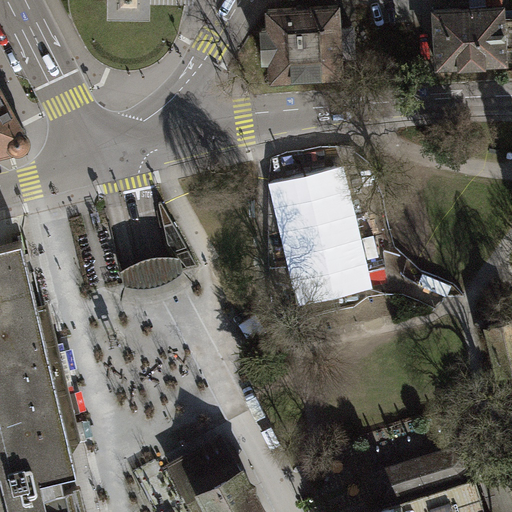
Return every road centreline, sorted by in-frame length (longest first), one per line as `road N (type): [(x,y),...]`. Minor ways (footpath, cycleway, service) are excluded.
road 1 (primary): [(126,158),(244,127),(511,100)]
road 2 (unclassified): [(126,158),(215,47),(242,0)]
road 3 (primary): [(22,0),(72,99),(126,158)]
road 4 (unclassified): [(126,158),(0,190)]
